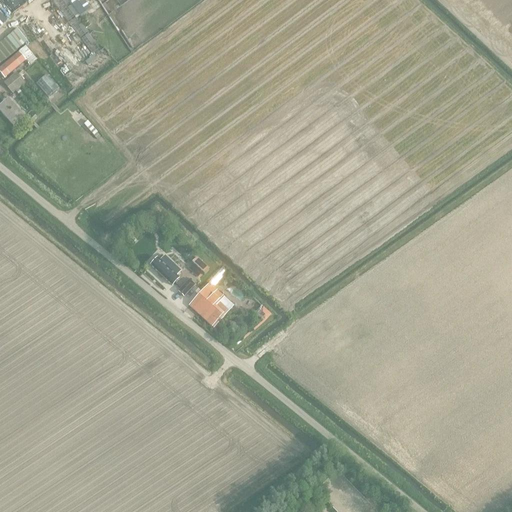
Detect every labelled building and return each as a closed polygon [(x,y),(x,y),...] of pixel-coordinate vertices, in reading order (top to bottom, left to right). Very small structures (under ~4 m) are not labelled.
[(83,0),(68,0),(80,17),(90,9),(83,0)] [(0,64),(4,61),(4,62),(17,51),(28,42),(17,29),(0,43),(0,64)] [(81,34),(80,63),(91,63),(91,52),(95,52),(95,35),(81,34)] [(0,74),(4,79),(26,61),(33,55),(25,46),(18,52),(19,53),(0,68),(0,74)] [(16,73),(8,79),(17,90),(26,83),(21,78),(25,74),(23,71),(18,75),(16,73)] [(50,98),(60,88),(47,74),(37,84),(50,98)] [(0,112),(13,127),(24,116),(8,98),(0,105),(0,112)] [(88,122),(84,125),(97,140),(100,137),(97,133),(88,122)] [(176,277),(181,272),(164,256),(160,261),(158,259),(151,266),(172,286),(178,279),(176,277)] [(198,278),(203,272),(204,274),(209,268),(197,258),(192,263),(194,264),(189,270),(198,278)] [(184,297),(195,285),(189,280),(178,292),(184,297)] [(206,289),(191,306),(196,311),(213,326),(221,316),(223,318),(229,311),(234,306),(225,297),(210,285),(206,289)] [(264,309),(259,314),(265,320),(270,315),(264,309)]
